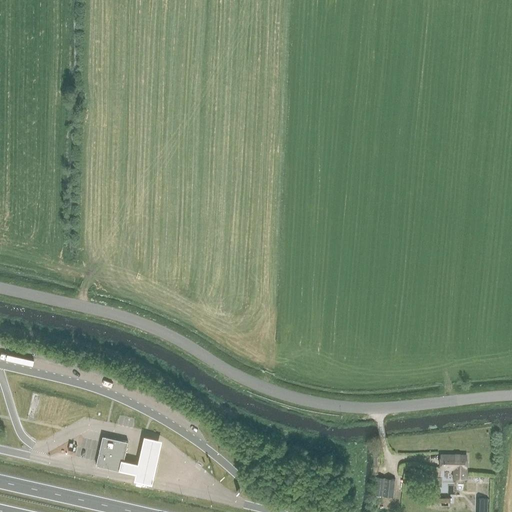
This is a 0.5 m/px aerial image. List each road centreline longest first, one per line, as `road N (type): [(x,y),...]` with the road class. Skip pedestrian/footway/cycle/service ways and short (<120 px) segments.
road 1 (tertiary): [(511,395),(359,411),(306,405),(151,327),(0,288)]
road 2 (trunk): [(133,511),(0,481)]
